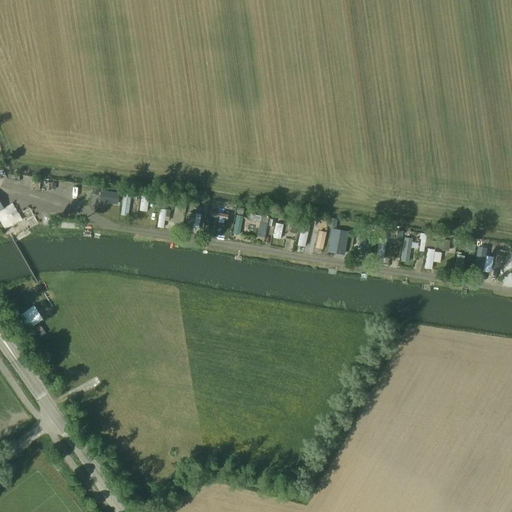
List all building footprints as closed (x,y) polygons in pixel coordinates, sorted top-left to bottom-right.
[(0,202),(0,222),(1,222),(4,229),(22,220),(14,202),(2,207),(0,202)] [(159,208),(157,229),(164,229),(165,209),(159,208)] [(209,210),(206,230),(212,231),(215,211),(209,210)] [(239,234),(243,216),(236,214),(232,233),(239,234)] [(249,221),(259,223),(257,235),(265,237),(268,217),(250,214),(249,221)] [(329,218),(328,226),(336,227),(337,220),(329,218)] [(306,247),(309,225),(301,223),(298,245),(306,247)] [(390,228),(385,228),(381,228),(376,258),(384,260),(390,228)] [(330,229),(329,253),(345,254),(346,230),(330,229)] [(322,249),(327,232),(319,230),(314,247),(322,249)] [(409,262),(411,238),(403,237),(401,261),(409,262)] [(432,269),(433,261),(440,262),(441,251),(427,249),(424,268),(432,269)]
